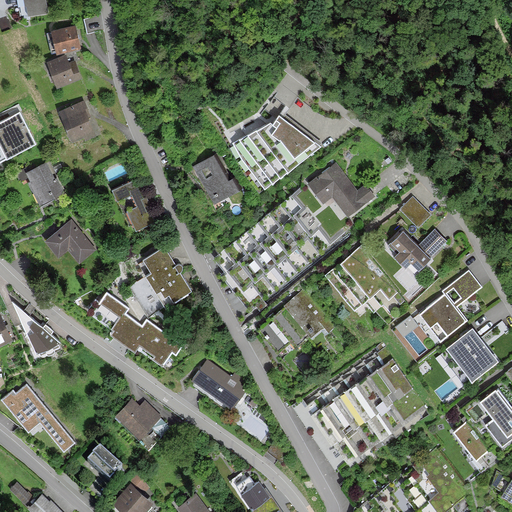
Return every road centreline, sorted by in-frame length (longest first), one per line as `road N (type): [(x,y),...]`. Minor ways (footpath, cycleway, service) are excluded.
road 1 (residential): [(333,511),(135,130),(105,0)]
road 2 (residential): [(305,511),(261,459),(0,267)]
road 3 (residential): [(511,312),(474,239),(409,161),(287,70)]
